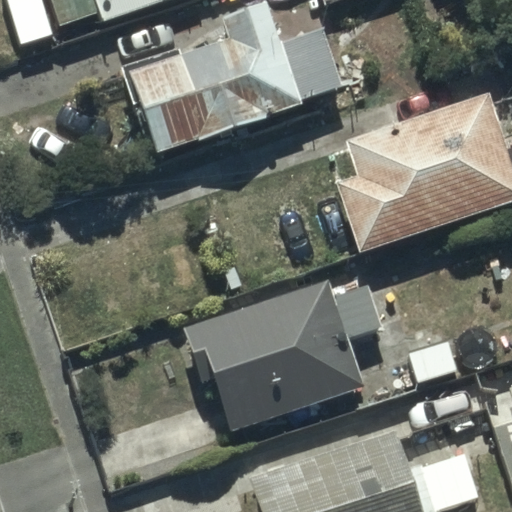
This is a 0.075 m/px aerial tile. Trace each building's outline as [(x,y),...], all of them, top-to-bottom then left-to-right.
[(61,0),(34,9),(47,45),(87,30),(89,40),(190,4),(188,0),(61,0)] [(312,0),(318,17),(368,0),(312,0)] [(166,64),(115,85),(148,175),(297,122),(295,115),(338,100),(318,41),(274,57),(261,16),(215,33),(222,56),(170,74),(166,64)] [(355,189),(334,196),(355,264),(511,214),(511,204),(482,110),(344,154),(355,189)] [(324,294),(176,346),(193,400),(200,398),(219,452),(243,444),(360,405),(324,294)] [(420,511),(396,433),(245,480),(254,511),(420,511)]
